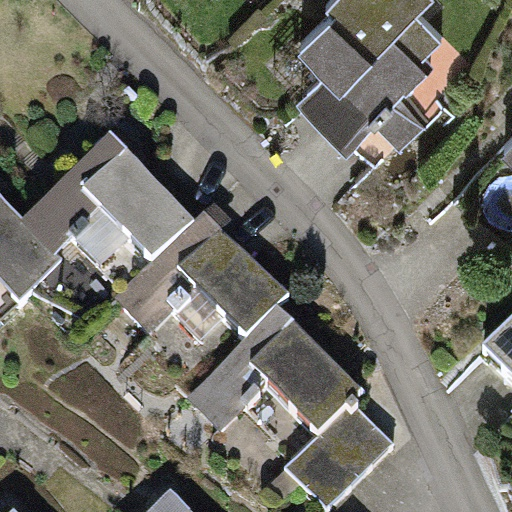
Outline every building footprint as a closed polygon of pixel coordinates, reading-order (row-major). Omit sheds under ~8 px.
[(429,0),(328,0),(326,2),(333,10),(301,42),(327,67),(303,91),(353,142),(372,122),(375,124),(394,105),(392,103),(400,95),(424,118),(442,101),(418,77),(432,64),(425,57),(443,40),(417,13),(429,0)] [(111,145),(25,230),(57,263),(72,248),(77,253),(90,240),(85,235),(100,220),(152,271),(195,228),(111,145)] [(0,205),(0,290),(20,310),(63,268),(57,263),(25,230),(0,205)] [(289,303),(205,219),(195,228),(152,271),(119,304),(152,336),(173,315),(178,319),(191,306),(187,302),(195,293),(247,345),(277,315),(289,303)] [(362,399),(277,315),(247,345),(191,401),(223,432),(245,410),(249,413),(261,401),(258,398),(267,389),(319,441),(353,408),(362,399)] [(511,326),(483,356),(511,384),(511,326)] [(330,511),(394,449),(353,408),(319,441),(285,475),(322,511),(330,511)]
